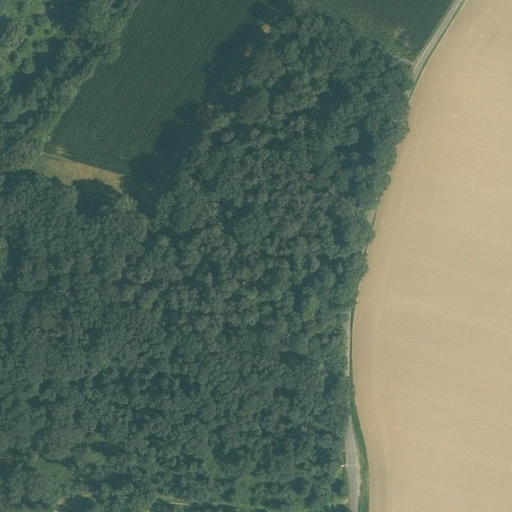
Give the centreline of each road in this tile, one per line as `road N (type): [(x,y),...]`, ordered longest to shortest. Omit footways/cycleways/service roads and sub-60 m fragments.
road 1 (unclassified): [(354,511),(351,288),(418,66),(459,0)]
road 2 (unclassified): [(119,0),(0,154)]
